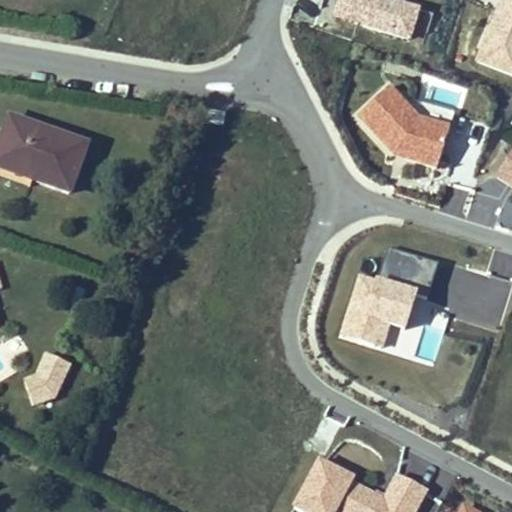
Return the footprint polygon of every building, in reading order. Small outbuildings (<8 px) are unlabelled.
[(408,0),(336,0),(332,20),(411,39),(420,3),(408,0)] [(511,0),(496,0),(473,60),(511,74),(511,0)] [(360,135),(438,161),(455,111),(377,84),(360,135)] [(82,149),(3,118),(0,124),(0,162),(27,173),(23,181),(63,197),(82,149)] [(511,143),(492,178),(511,188),(511,143)] [(0,171),(23,181),(27,173),(0,162),(0,171)] [(340,343),(435,362),(442,327),(417,322),(423,293),(380,285),(380,287),(353,281),(340,343)] [(48,371),(54,358),(42,353),(37,366),(48,371)] [(32,376),(21,380),(29,403),(50,396),(66,363),(54,358),(48,371),(37,366),(32,376)] [(414,511),(427,485),(394,471),(386,489),(313,457),(290,508),(299,511),(414,511)] [(482,511),(459,501),(453,511),(482,511)]
